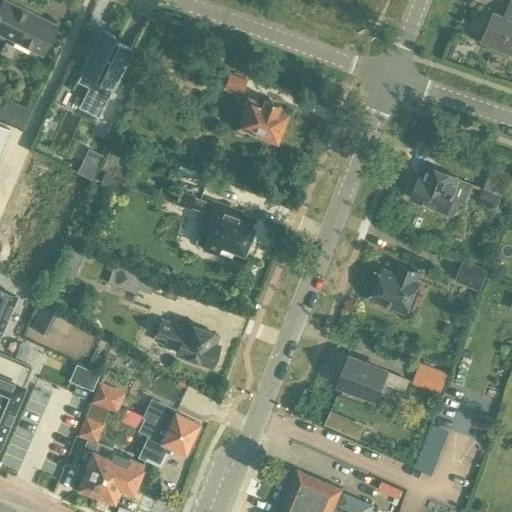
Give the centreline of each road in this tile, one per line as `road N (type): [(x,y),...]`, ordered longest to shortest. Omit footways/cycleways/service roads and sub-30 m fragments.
road 1 (residential): [(210,511),(391,80)]
road 2 (residential): [(391,80),(206,0)]
road 3 (residential): [(511,120),(391,80)]
